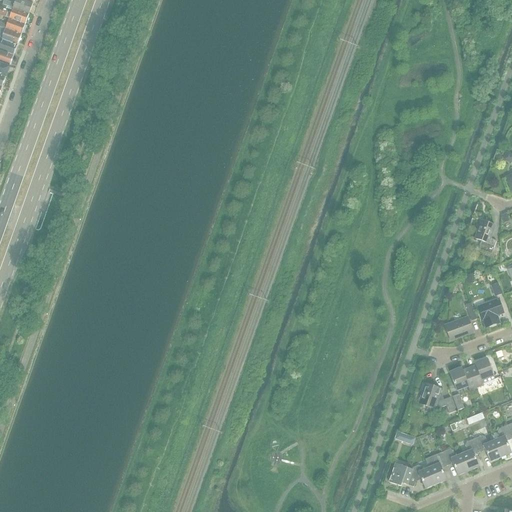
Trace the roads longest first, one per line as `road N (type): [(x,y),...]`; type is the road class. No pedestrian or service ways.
road 1 (track): [(127,511),(310,0)]
road 2 (primary): [(0,287),(100,0)]
road 3 (primary): [(81,0),(0,218)]
road 4 (residential): [(0,145),(50,0)]
